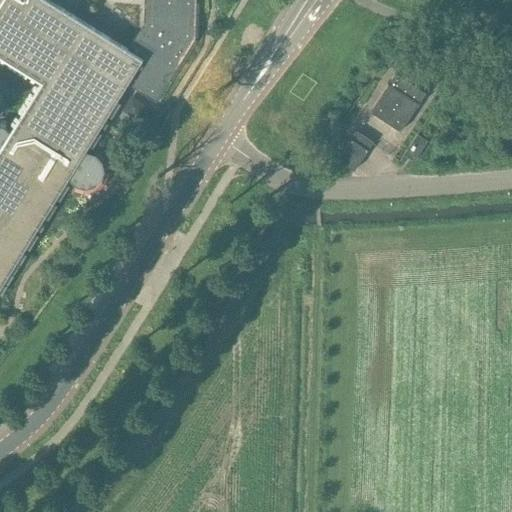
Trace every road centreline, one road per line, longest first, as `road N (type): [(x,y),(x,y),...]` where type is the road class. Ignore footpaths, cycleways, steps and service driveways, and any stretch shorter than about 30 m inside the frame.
road 1 (tertiary): [(0,444),(84,360),(218,137)]
road 2 (unclassified): [(511,179),(318,189),(283,182),(218,137)]
road 3 (tertiary): [(218,137),(313,0)]
